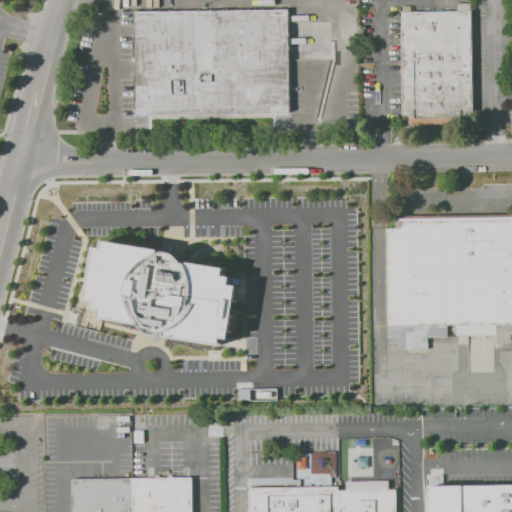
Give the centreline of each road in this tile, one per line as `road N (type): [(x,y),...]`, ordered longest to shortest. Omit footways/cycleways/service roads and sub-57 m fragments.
road 1 (residential): [(17,164),(511,155)]
road 2 (residential): [(60,0),(0,231)]
